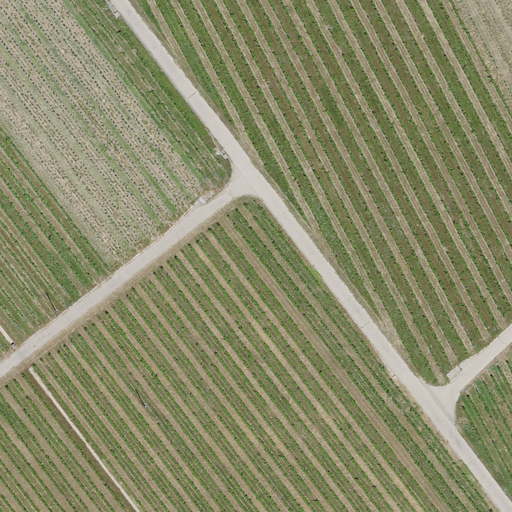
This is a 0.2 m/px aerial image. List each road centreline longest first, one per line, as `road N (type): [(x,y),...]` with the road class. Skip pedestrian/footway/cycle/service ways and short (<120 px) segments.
road 1 (track): [(119,0),(511,511)]
road 2 (track): [(0,377),(251,176)]
